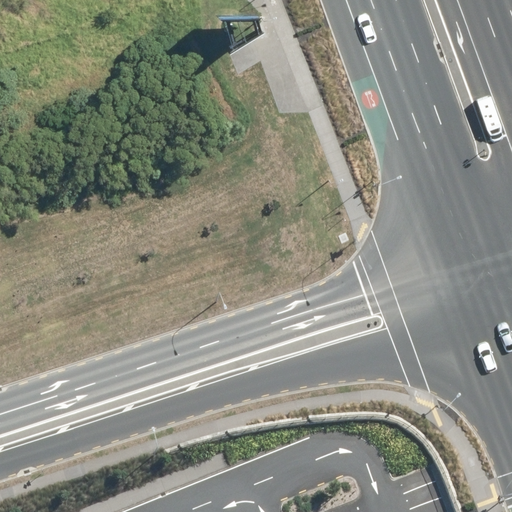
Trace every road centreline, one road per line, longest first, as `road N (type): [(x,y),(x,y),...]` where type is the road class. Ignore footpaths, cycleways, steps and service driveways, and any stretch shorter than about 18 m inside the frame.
road 1 (unclassified): [(499,318),(260,377),(0,461)]
road 2 (unclassified): [(0,409),(471,252)]
road 3 (primary): [(471,252),(375,0)]
